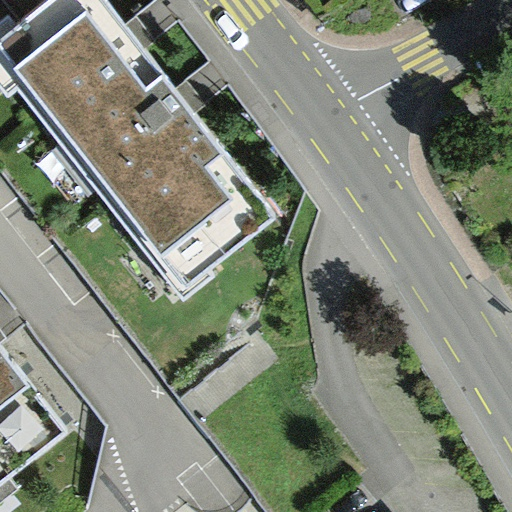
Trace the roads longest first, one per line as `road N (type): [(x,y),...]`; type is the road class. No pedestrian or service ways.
road 1 (secondary): [(330,126),(511,407)]
road 2 (residential): [(0,244),(130,403),(139,444),(128,494),(109,511)]
road 3 (residential): [(330,126),(417,66),(511,17)]
road 4 (secondary): [(237,0),(330,126)]
